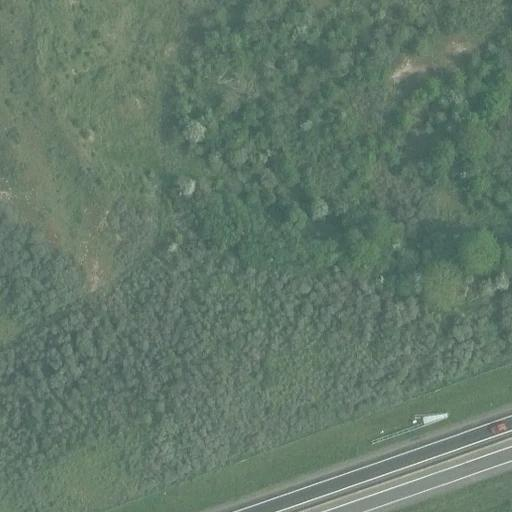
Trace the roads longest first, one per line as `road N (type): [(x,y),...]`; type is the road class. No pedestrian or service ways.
road 1 (trunk): [(511,423),(256,511)]
road 2 (trunk): [(343,511),(511,453)]
